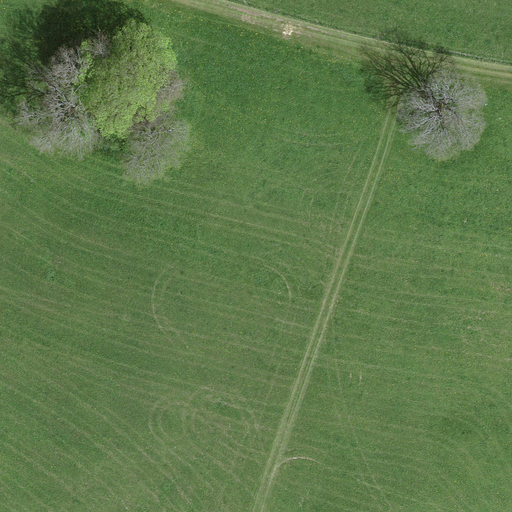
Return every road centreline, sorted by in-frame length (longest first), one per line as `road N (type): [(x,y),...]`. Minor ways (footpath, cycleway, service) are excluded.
road 1 (track): [(406,64),(260,511)]
road 2 (track): [(180,0),(406,64),(511,83)]
